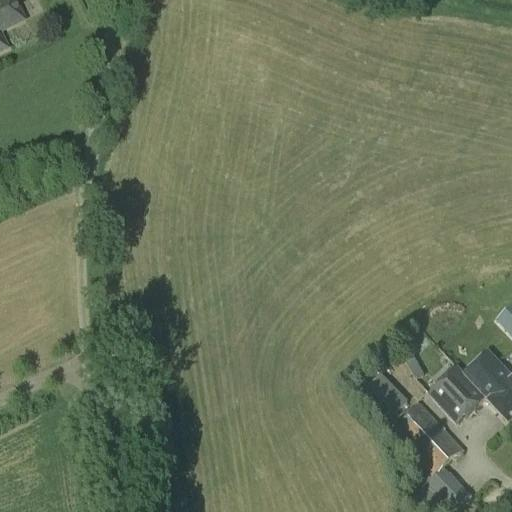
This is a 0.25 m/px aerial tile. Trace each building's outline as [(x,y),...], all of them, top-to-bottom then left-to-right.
[(0,55),(8,52),(0,35),(0,24),(21,15),(13,0),(2,0),(0,1),(0,55)] [(511,378),(489,354),(464,378),(486,401),(483,403),(510,431),(511,429),(511,378)] [(458,426),(484,402),(486,401),(464,378),(457,371),(430,397),(458,426)] [(385,429),(409,406),(381,378),(358,401),(385,429)] [(433,481),(463,454),(419,407),(390,434),(433,481)]
